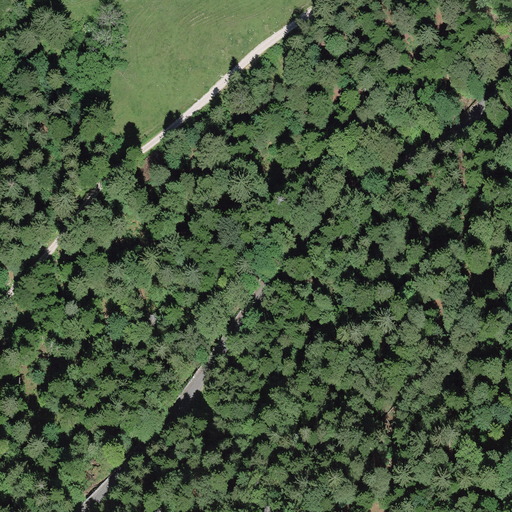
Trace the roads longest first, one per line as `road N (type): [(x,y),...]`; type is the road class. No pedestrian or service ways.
road 1 (unclassified): [(511,62),(469,123),(283,263),(212,367),(85,511)]
road 2 (track): [(0,306),(112,176),(242,62),(328,0)]
road 3 (track): [(392,511),(511,438)]
